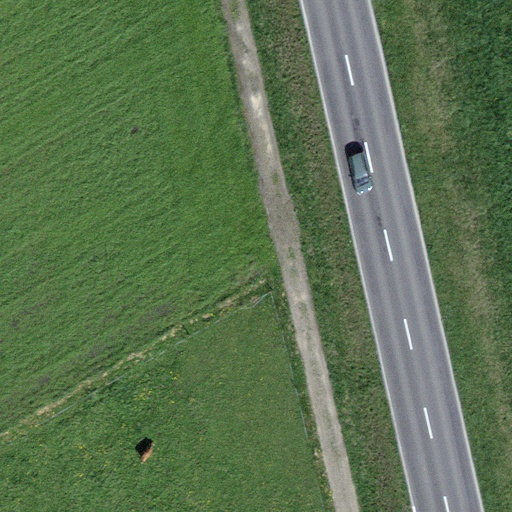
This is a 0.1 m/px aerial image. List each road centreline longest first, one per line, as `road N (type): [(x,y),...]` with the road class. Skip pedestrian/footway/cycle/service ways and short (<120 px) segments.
road 1 (track): [(349,511),(233,0)]
road 2 (secondary): [(429,511),(319,0)]
